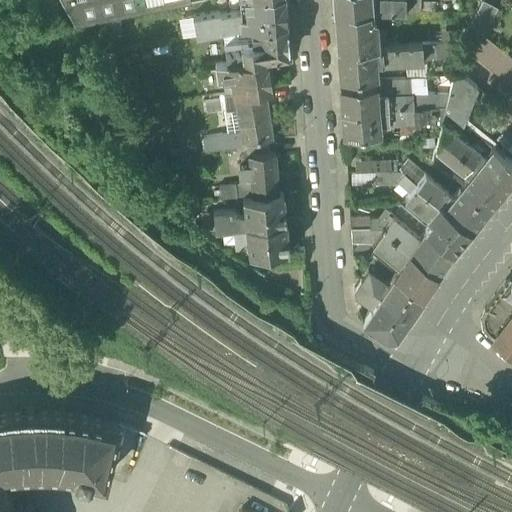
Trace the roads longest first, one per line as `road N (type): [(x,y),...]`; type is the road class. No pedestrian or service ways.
road 1 (residential): [(311,0),(333,310),(353,345),(405,371)]
road 2 (residential): [(42,381),(98,391),(339,503)]
road 3 (secondary): [(405,371),(511,228)]
road 4 (secondary): [(339,503),(405,371)]
